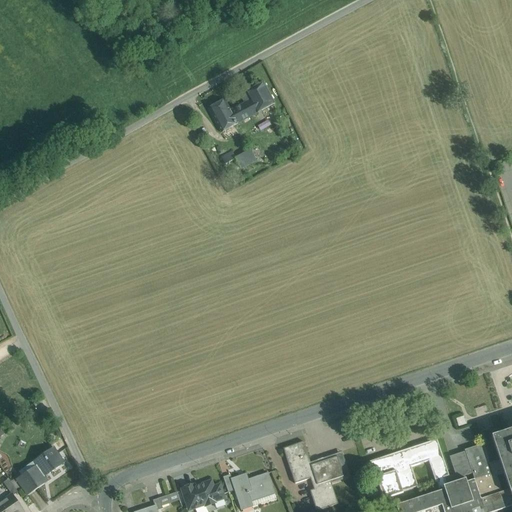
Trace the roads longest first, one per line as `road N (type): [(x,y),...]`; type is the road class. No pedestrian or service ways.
road 1 (residential): [(92,488),(511,344)]
road 2 (unclassified): [(0,199),(372,0)]
road 3 (track): [(431,0),(511,243)]
road 4 (unclassified): [(92,488),(0,288)]
